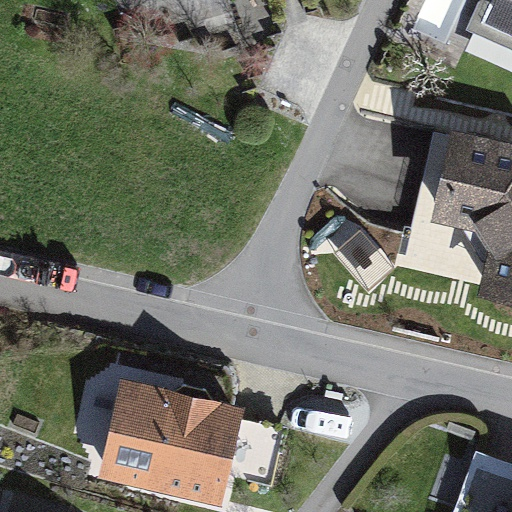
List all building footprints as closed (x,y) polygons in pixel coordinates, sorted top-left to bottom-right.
[(435,0),(427,27),(454,36),(466,0),(435,0)] [(511,31),(511,0),(492,0),(484,19),(511,31)] [(479,293),(511,300),(511,139),(452,125),(430,218),(481,230),(489,246),(479,293)] [(394,268),(361,228),(335,249),(368,289),(394,268)] [(246,404),(122,376),(99,477),(221,505),(227,478),(274,489),(288,427),(243,417),(246,404)] [(511,511),(511,464),(479,452),(455,511),(511,511)]
